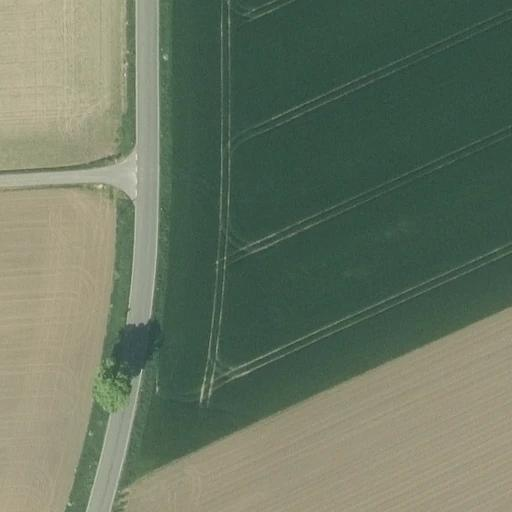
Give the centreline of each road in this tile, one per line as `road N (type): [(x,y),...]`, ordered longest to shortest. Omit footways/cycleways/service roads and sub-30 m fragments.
road 1 (secondary): [(92,511),(124,381),(142,172)]
road 2 (secondary): [(142,172),(142,0)]
road 3 (unclassified): [(142,172),(0,180)]
